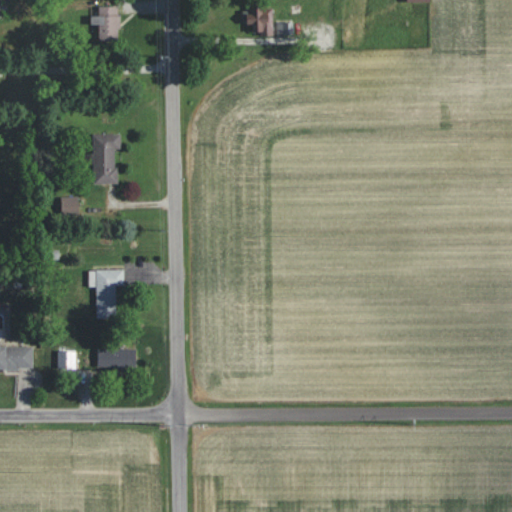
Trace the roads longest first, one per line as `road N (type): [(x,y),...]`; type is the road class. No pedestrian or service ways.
road 1 (secondary): [(176,511),(167,0)]
road 2 (residential): [(0,414),(511,412)]
